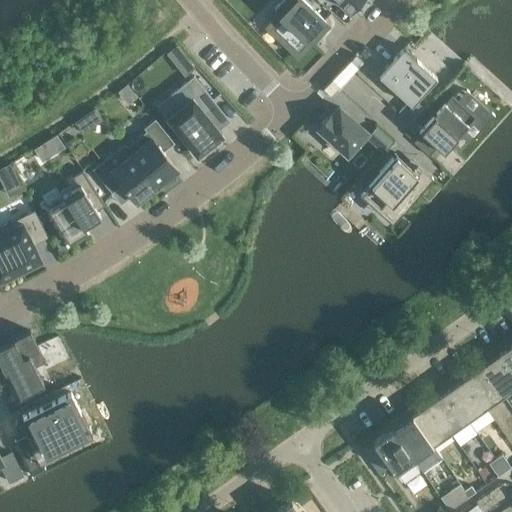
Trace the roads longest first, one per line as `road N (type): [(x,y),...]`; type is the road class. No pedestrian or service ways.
road 1 (residential): [(0,317),(188,206),(294,113)]
road 2 (residential): [(300,443),(511,294)]
road 3 (residential): [(188,0),(294,113)]
road 4 (residential): [(294,113),(397,0)]
road 5 (residential): [(201,511),(300,443)]
